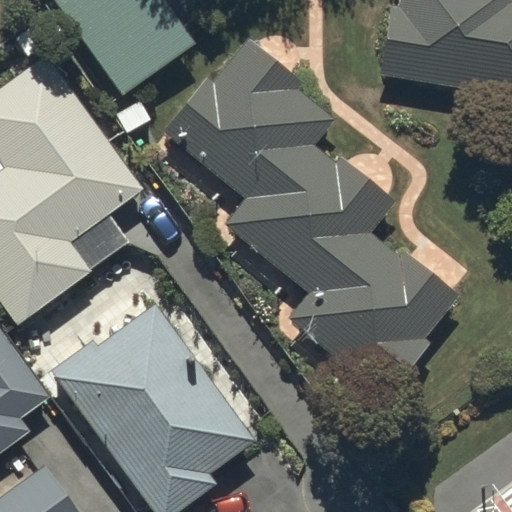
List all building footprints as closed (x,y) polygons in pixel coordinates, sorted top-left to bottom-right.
[(168,0),(59,0),(122,90),(196,39),(168,0)] [(511,91),(511,0),(397,0),(397,5),(390,4),(380,71),(511,91)] [(164,126),(168,130),(154,146),(231,210),(224,218),(307,287),(285,314),(382,394),(428,337),(424,333),(459,290),(410,250),(404,257),(368,227),(394,196),(340,151),(335,158),(314,141),(334,117),(295,85),(302,76),(249,32),(212,77),(208,74),(164,126)] [(0,298),(15,319),(126,236),(107,210),(144,182),(44,48),(0,80),(0,298)] [(91,332),(49,363),(157,511),(166,511),(217,475),(211,467),(254,436),(154,299),(97,340),(91,332)] [(0,327),(0,446),(28,426),(19,414),(48,393),(0,327)] [(0,511),(83,511),(43,458),(0,489),(0,511)]
